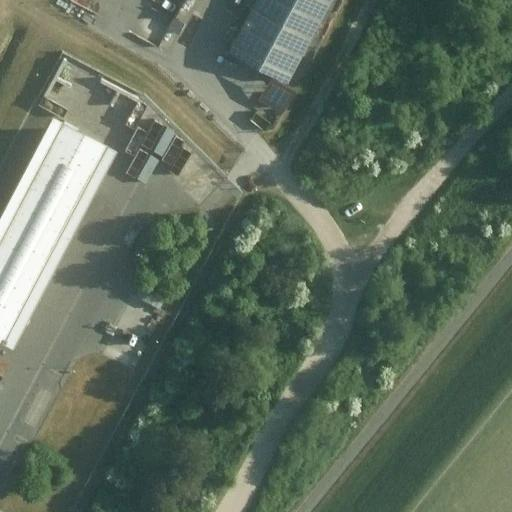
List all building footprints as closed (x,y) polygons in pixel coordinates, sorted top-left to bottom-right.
[(262,0),(234,55),(303,90),(349,0),(262,0)] [(150,23),(151,21),(178,32),(183,19),(168,13),(168,14),(145,5),(139,19),(150,23)] [(122,150),(59,117),(0,231),(0,338),(19,348),(122,150)] [(151,146),(204,200),(227,178),(174,124),(151,146)] [(101,350),(126,364),(130,356),(106,342),(101,350)]
